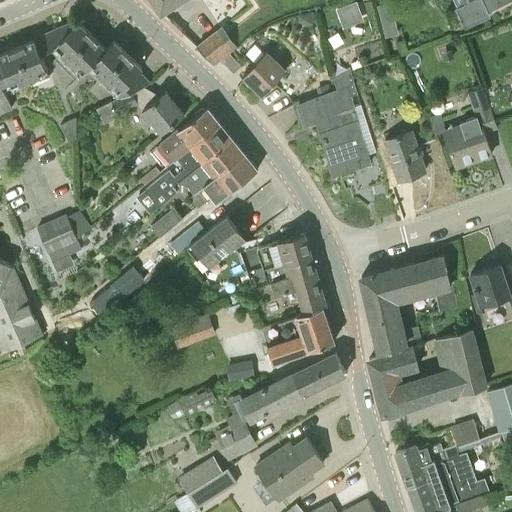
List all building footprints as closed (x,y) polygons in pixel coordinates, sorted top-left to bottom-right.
[(153,0),(161,12),(178,0),(153,0)] [(354,0),(335,8),(342,26),(362,19),(355,0),(354,0)] [(487,9),(493,6),(506,0),(464,0),(466,2),(455,7),(464,26),(490,14),(487,9)] [(313,25),(311,11),(297,14),(299,22),(306,26),(313,25)] [(381,21),(386,37),(387,37),(399,33),(398,31),(394,17),(381,21)] [(122,95),(131,91),(150,82),(139,71),(143,68),(115,40),(106,48),(78,21),(73,26),(69,22),(41,34),(48,49),(55,45),(83,73),(92,64),(122,95)] [(196,46),(213,63),(220,57),(230,52),(237,47),(223,26),(201,42),(196,46)] [(35,39),(0,53),(0,111),(12,107),(5,87),(48,70),(35,39)] [(274,80),(290,97),(314,73),(298,57),(286,69),(267,50),(244,73),(263,92),(274,80)] [(233,71),(241,65),(230,52),(220,57),(233,71)] [(336,111),(354,105),(351,95),(357,93),(349,67),(332,72),(337,89),(299,101),(306,122),(324,116),(327,125),(327,126),(340,122),(336,111)] [(329,83),(316,87),(319,94),(331,90),(329,83)] [(492,153),(485,134),(483,129),(496,124),(483,86),(467,92),(474,114),(458,120),(459,123),(460,123),(463,130),(446,136),(456,166),(492,153)] [(161,133),(170,126),(185,113),(166,90),(142,110),(161,133)] [(117,112),(137,103),(131,91),(122,95),(111,100),(117,112)] [(371,162),(362,134),(358,121),(359,121),(354,105),(336,111),(340,122),(327,126),(327,125),(320,127),(335,174),(371,162)] [(173,160),(221,121),(208,106),(179,129),(177,127),(159,142),(160,142),(156,146),(170,163),(173,160)] [(430,116),(436,134),(444,131),(443,128),(445,128),(440,112),(430,116)] [(76,138),(76,116),(60,123),(69,142),(76,138)] [(202,162),(233,137),(221,121),(173,160),(177,166),(181,163),(185,167),(174,176),(169,169),(145,188),(145,189),(137,196),(150,212),(177,191),(172,186),(202,162)] [(425,170),(419,151),(411,129),(384,138),(399,179),(425,170)] [(190,197),(246,152),(233,137),(202,162),(208,169),(187,185),(193,192),(189,195),(190,197)] [(216,202),(238,184),(258,168),(246,152),(190,197),(198,206),(211,196),(216,202)] [(174,206),(151,225),(160,235),(189,210),(186,206),(179,211),(174,206)] [(82,214),(70,220),(67,213),(52,220),(63,246),(66,244),(78,240),(77,238),(91,226),(82,214)] [(209,265),(227,252),(243,240),(235,230),(239,227),(228,214),(207,231),(191,243),(209,265)] [(48,252),(56,249),(63,246),(52,220),(37,227),(48,252)] [(191,243),(207,231),(199,220),(170,243),(177,253),(190,243),(191,243)] [(295,288),(319,281),(304,232),(258,245),(257,250),(268,282),(270,281),(275,295),(295,288)] [(81,248),(78,240),(66,244),(70,253),(81,248)] [(452,288),(449,274),(444,255),(361,276),(369,306),(394,300),(395,304),(400,305),(399,301),(435,292),(439,311),(457,307),(452,288)] [(0,301),(24,291),(13,264),(13,263),(0,258),(0,301)] [(511,282),(507,284),(506,282),(500,263),(470,273),(481,305),(509,296),(511,305),(511,282)] [(301,309),(306,308),(325,302),(319,281),(295,288),(301,309)] [(0,318),(30,305),(24,291),(0,301),(0,318)] [(105,294),(92,305),(99,313),(111,301),(105,294)] [(369,306),(380,352),(380,353),(422,341),(418,325),(405,328),(400,305),(395,304),(394,300),(369,306)] [(0,335),(37,320),(30,305),(0,318),(0,335)] [(272,361),(335,340),(323,305),(278,320),(279,321),(281,321),(287,339),(267,346),(272,361)] [(170,325),(178,348),(215,334),(207,312),(170,325)] [(0,347),(2,352),(24,342),(43,334),(37,320),(0,335),(0,347)] [(413,344),(422,341),(380,353),(380,355),(369,358),(383,416),(400,410),(400,408),(422,401),(487,381),(473,327),(433,338),(442,369),(403,380),(402,373),(419,368),(413,344)] [(25,345),(17,348),(20,355),(28,352),(25,345)] [(276,381),(288,401),(340,375),(346,372),(336,351),(276,381)] [(230,366),(231,378),(253,374),(251,362),(230,366)] [(276,381),(241,399),(251,419),(288,401),(276,381)] [(511,382),(487,390),(499,431),(511,427),(511,382)] [(185,413),(216,398),(211,388),(201,393),(199,390),(179,399),(180,402),(180,403),(185,413)] [(477,416),(455,420),(459,439),(481,435),(477,416)] [(250,432),(244,421),(231,427),(230,426),(216,433),(222,445),(228,456),(255,443),(250,432)] [(277,499),(296,486),(313,475),(310,471),(323,461),(307,437),(286,451),(283,446),(255,465),(277,499)] [(459,448),(458,444),(457,443),(442,447),(441,443),(431,446),(429,441),(418,445),(417,443),(395,451),(408,486),(429,479),(421,460),(432,456),(433,457),(445,458),(460,453),(458,448),(459,448)] [(482,495),(490,492),(485,477),(477,479),(467,451),(460,453),(445,458),(433,457),(432,456),(421,460),(429,479),(408,486),(417,511),(435,511),(467,501),(467,500),(482,495)] [(223,469),(188,492),(197,506),(237,481),(228,466),(223,469)] [(460,511),(485,503),(482,495),(467,500),(467,501),(435,511),(460,511)] [(331,499),(307,511),(375,511),(368,497),(340,511),(333,511),(334,511),(333,511),(330,511),(326,503),(332,500),(331,499)] [(305,511),(297,502),(284,511),(305,511)]
